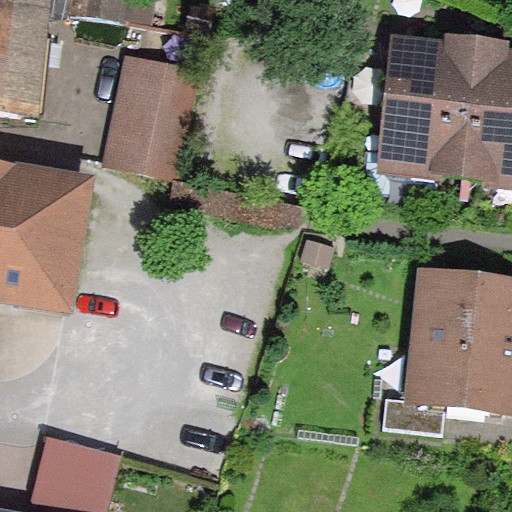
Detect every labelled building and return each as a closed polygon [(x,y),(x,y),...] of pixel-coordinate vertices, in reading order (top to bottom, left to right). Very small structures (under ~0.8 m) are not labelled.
[(50,0),(0,0),(0,123),(35,127),(50,0)] [(453,193),(471,47),(383,36),(365,182),(453,193)] [(453,193),(511,201),(511,50),(471,47),(453,193)] [(180,184),(208,79),(133,60),(105,165),(180,184)] [(0,176),(0,309),(17,312),(66,320),(67,309),(87,191),(0,176)] [(213,197),(209,221),(297,236),(301,212),(213,197)] [(327,252),(299,247),(294,271),(322,276),(327,252)] [(511,430),(511,293),(415,286),(405,422),(511,430)] [(52,443),(39,501),(86,511),(116,511),(128,460),(52,443)]
